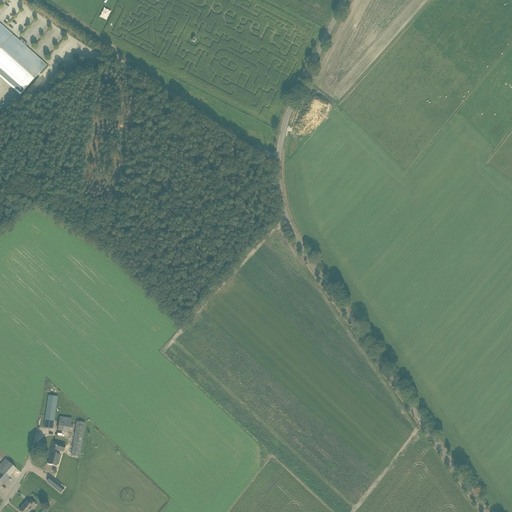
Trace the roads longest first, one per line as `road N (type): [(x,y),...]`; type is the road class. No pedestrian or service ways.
road 1 (tertiary): [(484,511),(297,241),(274,158)]
road 2 (unclassified): [(274,158),(109,59)]
road 3 (tertiary): [(274,158),(282,122),(342,0)]
road 4 (track): [(109,59),(0,120)]
